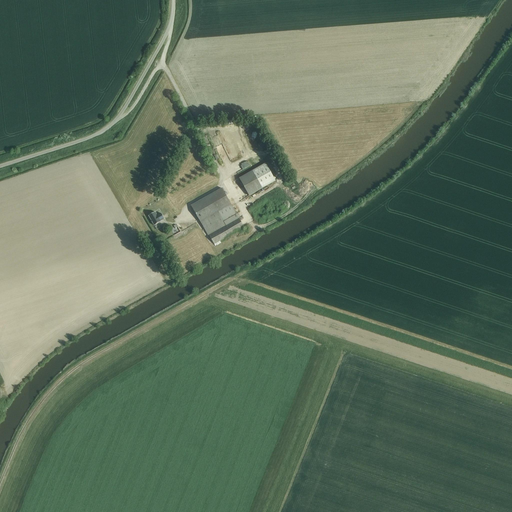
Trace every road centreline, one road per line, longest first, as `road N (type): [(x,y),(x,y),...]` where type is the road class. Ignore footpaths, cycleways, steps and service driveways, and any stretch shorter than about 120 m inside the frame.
road 1 (track): [(0,483),(30,417),(59,382),(376,195),(432,147),(511,44)]
road 2 (unclassified): [(0,165),(124,117),(176,24),(180,0)]
